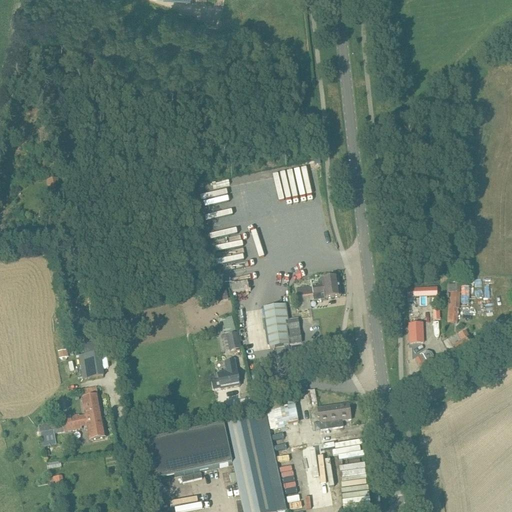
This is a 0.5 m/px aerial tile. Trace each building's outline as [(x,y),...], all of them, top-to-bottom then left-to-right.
[(58,179),(47,181),(50,197),(61,195),(58,179)] [(280,279),(283,285),(311,271),(308,265),(280,279)] [(278,272),(280,277),(294,271),(292,266),(278,272)] [(338,278),(328,280),(318,281),(319,286),(296,290),(298,299),(314,296),(314,301),(341,298),(338,278)] [(459,310),(460,294),(460,286),(448,285),(447,299),(449,299),(448,323),(457,324),(458,310),(459,310)] [(437,289),(407,290),(407,299),(418,298),(427,298),(437,297),(437,289)] [(227,312),(222,293),(215,295),(218,306),(216,306),(218,314),(227,312)] [(285,306),(275,307),(264,309),(269,339),(270,349),(289,346),(289,345),(301,344),(298,320),(287,322),(285,306)] [(225,334),(236,331),(231,316),(221,320),(225,334)] [(423,343),(422,324),(409,325),(410,344),(423,343)] [(471,341),(466,332),(465,332),(459,335),(463,342),(453,348),(459,358),(472,350),(468,342),(471,341)] [(241,350),(238,334),(226,336),(229,352),(241,350)] [(82,356),(79,356),(83,380),(85,380),(103,377),(100,354),(82,356)] [(425,365),(421,358),(415,361),(419,368),(425,378),(439,370),(436,365),(437,365),(436,363),(435,363),(433,360),(425,365)] [(239,387),(235,363),(225,365),(227,374),(218,375),(219,381),(211,383),(213,392),(221,390),(239,387)] [(106,438),(98,397),(97,390),(81,393),(85,416),(80,417),(79,416),(62,419),(62,423),(39,427),(41,437),(82,430),(82,428),(87,427),(90,441),(106,438)] [(348,405),(318,410),(321,432),(343,428),(342,422),(351,421),(349,405),(348,405)] [(232,484),(237,483),(243,511),(286,511),(266,418),(147,444),(155,483),(234,466),(236,475),(230,476),(232,484)] [(282,434),(271,437),(276,452),(287,448),(282,434)]
